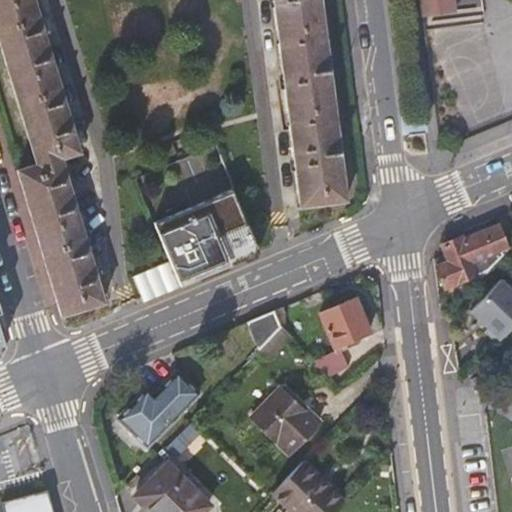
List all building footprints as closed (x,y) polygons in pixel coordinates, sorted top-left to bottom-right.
[(37,162),(17,169),(48,270),(61,314),(99,302),(107,300),(95,258),(80,210),(73,187),(64,155),(81,149),(68,107),(59,79),(47,38),(36,0),(0,0),(0,39),(16,92),(37,162)] [(270,0),(272,6),(282,84),(293,166),(299,207),(344,199),(338,155),(331,103),(322,31),(317,0),(270,0)] [(419,0),(427,53),(446,50),(439,0),(419,0)] [(182,245),(204,237),(200,226),(223,217),(214,194),(169,212),(182,245)] [(443,289),(463,280),(468,291),(501,257),(498,251),(506,248),(498,228),(463,242),(461,239),(443,246),(449,264),(434,269),(443,289)] [(133,273),(143,300),(180,285),(169,257),(133,273)] [(497,341),(511,325),(511,290),(500,279),(470,310),(488,327),(485,330),(497,341)] [(319,314),(335,356),(348,350),(346,345),(369,336),(354,300),(319,314)] [(289,337),(280,327),(276,331),(254,354),(264,364),(272,356),(289,337)] [(249,378),(264,364),(254,354),(235,373),(244,380),(248,377),(249,378)] [(335,356),(313,365),(329,382),(344,376),(335,356)] [(148,388),(120,416),(149,444),(198,392),(177,371),(155,393),(148,388)] [(249,421),(287,457),(315,427),(302,414),(300,416),(275,393),(249,421)] [(274,490),(296,511),(330,511),(345,498),(305,458),(274,490)] [(131,503),(140,511),(203,511),(207,508),(165,468),(131,503)] [(3,500),(6,511),(56,511),(49,486),(3,500)]
